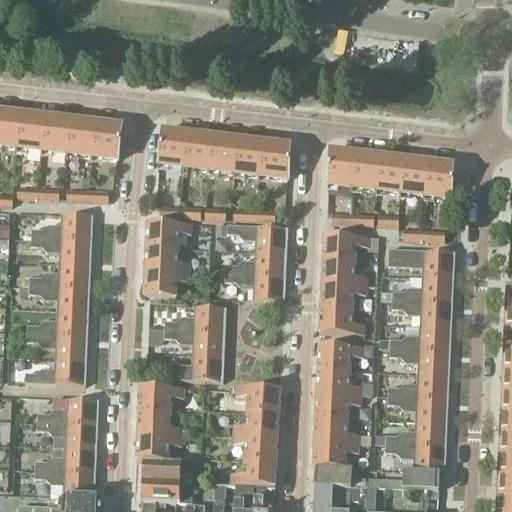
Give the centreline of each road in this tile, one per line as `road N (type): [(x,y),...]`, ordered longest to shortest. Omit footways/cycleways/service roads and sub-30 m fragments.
road 1 (residential): [(139,104),(111,382),(112,478),(122,511)]
road 2 (residential): [(312,127),(297,511)]
road 3 (residential): [(467,511),(488,145)]
road 4 (residential): [(491,36),(268,4)]
road 5 (residential): [(488,145),(312,127)]
road 6 (residential): [(312,127),(139,104)]
road 7 (residential): [(139,104),(0,91)]
